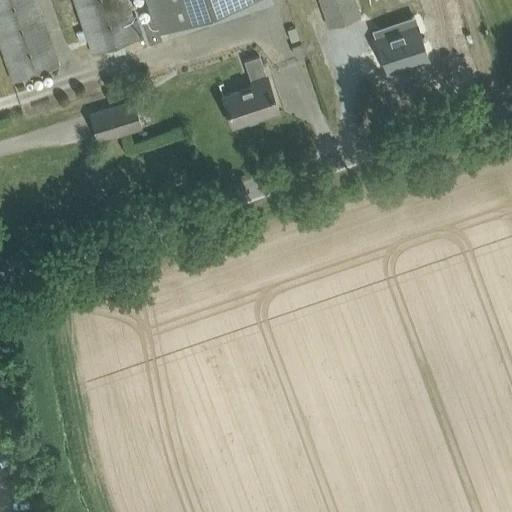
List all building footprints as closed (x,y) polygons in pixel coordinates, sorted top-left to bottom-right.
[(133,20),(126,0),(0,0),(0,95),(142,46),(133,20)] [(148,0),(153,13),(134,19),(140,38),(142,46),(162,39),(159,32),(251,0),(148,0)] [(364,0),(311,0),(326,44),(374,29),(364,0)] [(428,58),(422,39),(417,25),(416,26),(417,29),(378,42),(377,39),(376,39),(381,53),(387,72),(428,58)] [(295,27),(287,29),(291,42),(299,40),(295,27)] [(301,43),(292,47),(295,57),(305,53),(301,43)] [(233,124),(277,109),(259,55),(244,61),(252,86),(223,96),(233,124)] [(97,140),(142,126),(134,100),(89,114),(97,140)]
